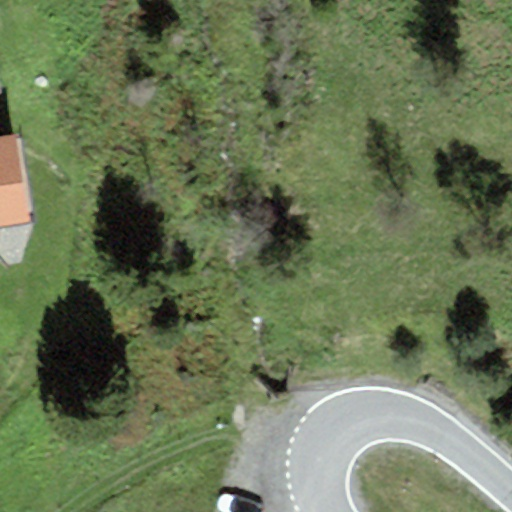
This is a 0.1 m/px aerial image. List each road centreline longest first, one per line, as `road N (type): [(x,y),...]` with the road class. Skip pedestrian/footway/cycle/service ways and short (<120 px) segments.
road 1 (track): [(326,442),(217,429),(79,478),(42,511)]
road 2 (tertiary): [(330,511),(318,483),(326,442),(368,418),(416,421),(511,504)]
